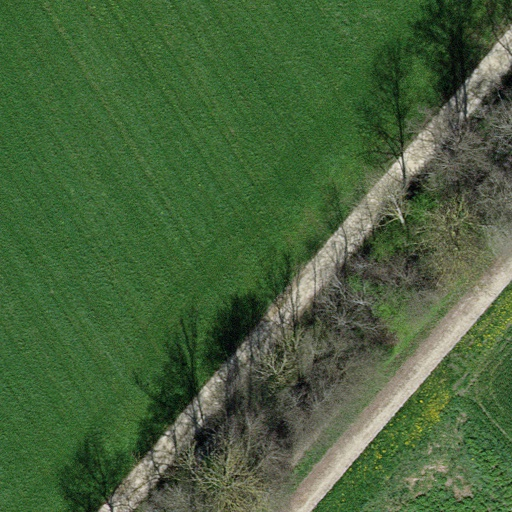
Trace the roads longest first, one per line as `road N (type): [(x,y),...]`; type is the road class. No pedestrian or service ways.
road 1 (track): [(511,61),(133,511)]
road 2 (track): [(312,511),(511,282)]
